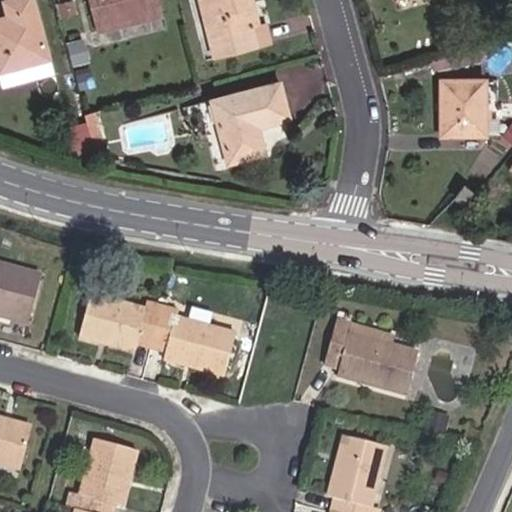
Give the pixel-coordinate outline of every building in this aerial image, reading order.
[(0,72),(0,73),(49,59),(33,0),(12,0),(5,2),(9,18),(0,20),(0,72)] [(163,13),(159,0),(88,0),(97,31),(163,13)] [(260,25),(250,27),(243,0),(200,0),(215,59),(269,46),(264,24),(260,25)] [(253,0),(243,0),(250,27),(260,25),(253,0)] [(116,41),(168,28),(165,16),(113,28),(116,41)] [(484,135),(484,81),(443,82),(443,135),(484,135)] [(188,119),(202,116),(217,167),(265,154),(259,127),(289,118),(279,82),(184,108),(188,119)] [(89,135),(93,148),(100,146),(97,133),(89,135)] [(95,156),(103,154),(100,146),(93,148),(95,156)] [(464,184),(453,198),(467,209),(478,194),(464,184)] [(0,266),(0,314),(26,321),(39,277),(0,266)] [(134,349),(135,343),(150,347),(160,308),(146,304),(144,311),(89,297),(79,335),(134,349)] [(173,318),(174,312),(160,308),(150,347),(165,351),(163,358),(222,374),(233,334),(218,330),(190,323),(173,318)] [(221,316),(193,309),(190,323),(218,330),(221,316)] [(390,346),(347,334),(350,324),(336,321),(325,365),(338,368),(336,376),(406,394),(417,353),(390,346)] [(390,346),(393,336),(350,324),(347,334),(390,346)] [(447,439),(451,425),(427,419),(423,433),(447,439)] [(0,463),(19,469),(29,429),(0,420),(0,463)] [(328,497),(334,498),(330,511),(376,511),(377,510),(369,507),(384,447),(343,438),(328,497)] [(79,496),(70,493),(66,508),(75,511),(79,511),(110,511),(112,504),(120,506),(135,451),(95,440),(79,496)]
